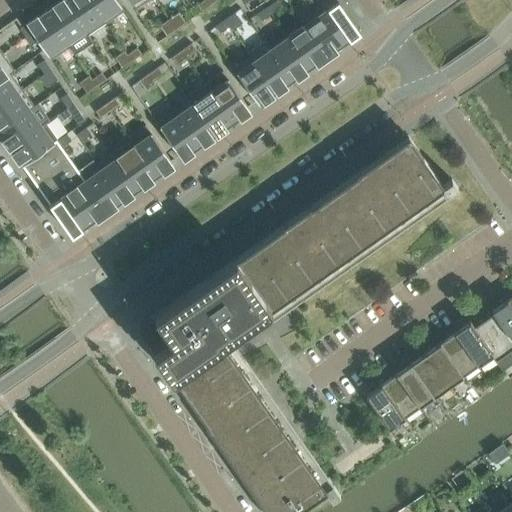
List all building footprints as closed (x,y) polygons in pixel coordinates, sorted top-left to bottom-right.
[(64,0),(60,0),(45,10),(69,47),(88,35),(64,0)] [(91,0),(64,0),(88,35),(106,23),(91,0)] [(124,10),(117,0),(91,0),(106,23),(124,10)] [(129,0),(135,9),(148,0),(129,0)] [(207,0),(204,0),(197,5),(202,12),(212,5),(207,0)] [(277,0),(267,7),(271,14),(281,7),(277,0)] [(330,0),(318,9),(343,45),(361,33),(338,1),(337,0),(330,0)] [(267,7),(257,14),(261,20),(271,14),(267,7)] [(318,9),(301,21),(327,57),(343,45),(318,9)] [(45,10),(27,23),(27,24),(33,32),(38,40),(51,59),(69,47),(45,10)] [(179,12),(169,19),(176,30),(186,23),(179,12)] [(235,12),(225,19),(230,26),(233,30),(242,23),(235,12)] [(169,19),(159,26),(167,37),(176,30),(169,19)] [(225,19),(215,26),(220,33),(230,26),(225,19)] [(303,25),(287,36),(310,69),(327,57),(301,21),(300,21),(303,25)] [(19,28),(25,37),(33,32),(27,24),(21,28),(21,27),(19,28)] [(33,32),(25,37),(31,45),(38,40),(33,32)] [(266,40),(265,40),(293,80),(310,69),(287,36),(271,48),(266,40)] [(265,40),(248,52),(276,92),(293,80),(265,40)] [(191,43),(182,50),(186,57),(196,50),(191,43)] [(137,48),(127,54),(132,61),(141,54),(137,48)] [(182,50),(172,57),(177,64),(186,57),(182,50)] [(127,54),(124,51),(114,57),(122,68),(132,61),(127,54)] [(250,57),(234,68),(259,104),(276,92),(248,52),(248,53),(250,57)] [(14,70),(3,53),(0,54),(0,79),(10,73),(14,70)] [(44,60),(38,64),(44,74),(51,69),(44,60)] [(158,67),(149,73),(153,80),(163,73),(158,67)] [(44,74),(40,77),(47,87),(58,79),(51,69),(44,74)] [(222,71),(205,83),(233,123),(251,110),(222,71)] [(10,73),(0,79),(0,105),(22,90),(10,73)] [(101,73),(92,79),(96,86),(106,79),(101,73)] [(149,73),(139,80),(146,91),(156,84),(153,80),(149,73)] [(89,75),(79,82),(86,93),(96,86),(92,79),(89,75)] [(233,123),(205,83),(188,95),(217,135),(233,123)] [(0,130),(34,106),(22,90),(0,105),(0,130)] [(67,93),(60,98),(67,108),(74,103),(67,93)] [(190,99),(174,110),(200,146),(217,135),(188,95),(190,99)] [(115,97),(105,104),(110,111),(119,104),(115,97)] [(74,103),(67,108),(79,125),(85,120),(74,103)] [(105,104),(95,111),(100,118),(110,111),(105,104)] [(34,107),(34,106),(0,130),(0,133),(10,148),(46,123),(45,122),(41,125),(31,110),(34,107)] [(174,110),(157,123),(182,159),(200,146),(174,110)] [(46,123),(10,148),(22,165),(40,153),(57,141),(58,140),(46,123)] [(86,127),(76,134),(81,141),(91,134),(86,127)] [(131,141),(157,177),(174,165),(151,133),(135,144),(132,141),(131,141)] [(58,140),(57,141),(62,147),(71,140),(67,134),(58,140)] [(428,198),(428,197),(435,193),(440,200),(458,187),(452,179),(443,185),(409,136),(151,317),(160,329),(145,339),(153,351),(188,400),(265,511),(299,511),(327,493),(332,501),(340,495),(328,477),(320,483),(238,365),(219,338),(241,322),(244,326),(310,280),(310,281),(330,267),(330,266),(359,245),(359,246),(379,232),(408,211),(409,212),(428,198)] [(40,153),(67,192),(90,224),(98,218),(107,212),(84,180),(62,147),(57,141),(40,153)] [(131,141),(115,153),(140,189),(157,177),(131,141)] [(22,165),(50,204),(72,236),(81,230),(90,224),(67,192),(40,153),(22,165)] [(106,159),(98,164),(101,168),(123,200),(132,194),(140,189),(115,153),(106,159)] [(97,165),(100,169),(92,174),(84,180),(107,212),(123,200),(101,168),(98,164),(97,165)] [(511,306),(507,300),(492,310),(494,314),(511,338),(511,306)] [(511,338),(494,314),(475,328),(493,354),(491,356),(496,362),(511,350),(511,338)] [(470,321),(455,332),(478,365),(491,356),(493,354),(475,328),(470,321)] [(455,332),(440,342),(463,375),(478,365),(455,332)] [(440,342),(425,353),(448,386),(463,375),(440,342)] [(425,353),(410,363),(434,396),(448,386),(425,353)] [(410,363),(396,374),(419,407),(434,396),(410,363)] [(396,374),(381,384),(404,417),(419,407),(396,374)] [(381,384),(366,395),(389,428),(404,417),(381,384)] [(511,511),(511,502),(498,511),(511,511)]
